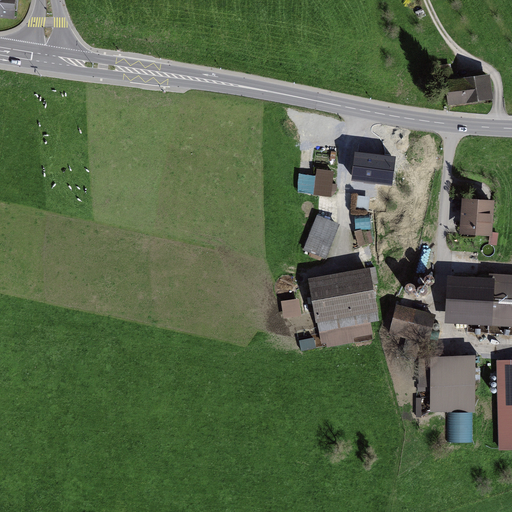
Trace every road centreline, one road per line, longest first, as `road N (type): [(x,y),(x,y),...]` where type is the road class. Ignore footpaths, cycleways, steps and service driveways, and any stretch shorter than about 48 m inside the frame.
road 1 (secondary): [(511,128),(422,121),(44,58)]
road 2 (track): [(453,124),(441,205),(448,336),(511,343)]
road 3 (track): [(425,0),(464,59),(496,75),(496,127)]
road 4 (track): [(349,261),(341,180),(359,110)]
